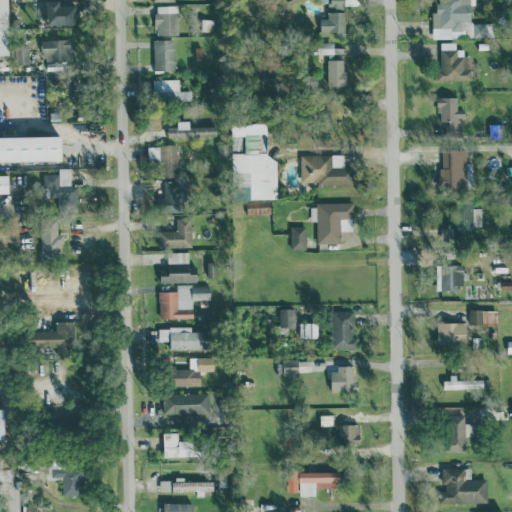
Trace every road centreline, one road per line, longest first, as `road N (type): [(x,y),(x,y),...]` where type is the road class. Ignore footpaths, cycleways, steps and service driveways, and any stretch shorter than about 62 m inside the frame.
road 1 (residential): [(120,0),(129,511)]
road 2 (residential): [(390,0),(398,511)]
